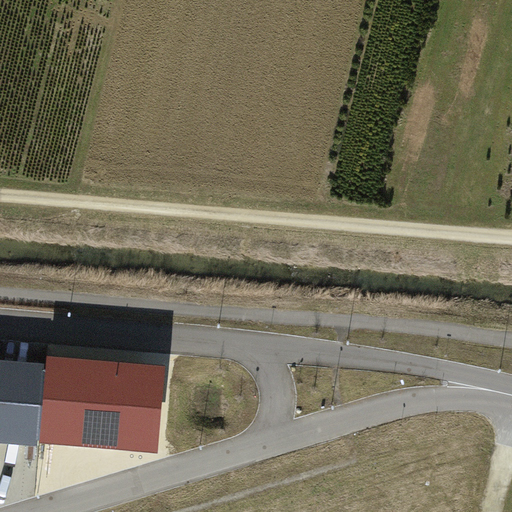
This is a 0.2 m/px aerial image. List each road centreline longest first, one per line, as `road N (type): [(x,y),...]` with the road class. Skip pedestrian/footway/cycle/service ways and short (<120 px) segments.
road 1 (track): [(0,293),(511,339)]
road 2 (track): [(0,191),(511,234)]
road 3 (residential): [(262,346),(0,326)]
road 4 (residential): [(30,511),(276,436)]
road 5 (residential): [(511,393),(443,369),(262,346)]
road 6 (residential): [(276,436),(461,397),(511,396)]
